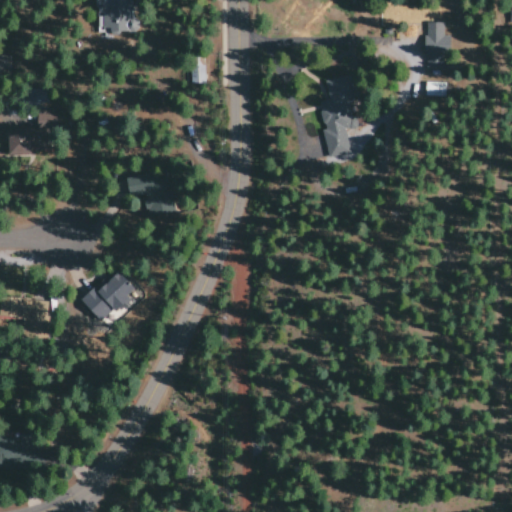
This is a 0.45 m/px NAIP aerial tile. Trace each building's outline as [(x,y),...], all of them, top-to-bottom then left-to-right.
[(95,0),(96,34),(135,33),(135,19),(130,19),(129,0),(95,0)] [(425,67),(448,66),(448,36),(442,36),(442,22),(424,23),(425,67)] [(205,84),(204,58),(190,59),(190,84),(205,84)] [(324,156),(350,154),(349,136),(356,135),(353,78),(326,79),(327,102),(321,102),(324,156)] [(424,96),(444,96),(445,83),(425,82),(424,96)] [(7,150),(47,150),(47,137),(57,137),(57,109),(36,109),(36,129),(7,130),(7,150)] [(22,120),(15,120),(15,114),(1,113),(0,133),(7,133),(7,129),(22,129),(22,120)] [(169,179),(127,179),(127,196),(144,196),(145,215),(169,214),(169,179)] [(101,321),(127,297),(126,295),(133,289),(117,271),(95,291),(92,287),(80,298),(101,321)]
